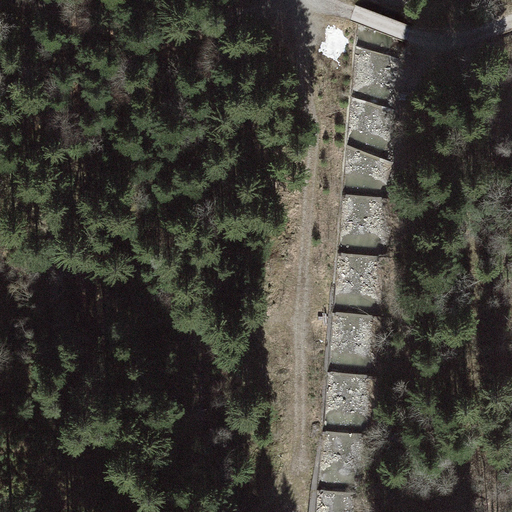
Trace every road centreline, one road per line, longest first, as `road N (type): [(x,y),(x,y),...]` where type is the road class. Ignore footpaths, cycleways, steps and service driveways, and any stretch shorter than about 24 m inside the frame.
road 1 (track): [(294,0),(304,322),(283,511)]
road 2 (track): [(270,0),(188,32),(128,29),(36,0)]
road 3 (track): [(309,0),(339,18),(440,42),(511,22)]
